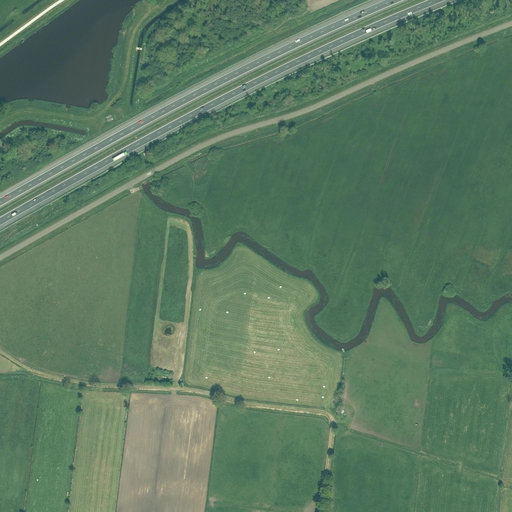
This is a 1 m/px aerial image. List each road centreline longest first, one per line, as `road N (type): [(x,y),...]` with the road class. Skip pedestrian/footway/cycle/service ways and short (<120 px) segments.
road 1 (unclassified): [(0,257),(211,141),(511,23)]
road 2 (motorway): [(0,222),(189,116),(438,0)]
road 3 (motorway): [(394,0),(215,84),(0,202)]
road 4 (track): [(321,511),(327,413),(189,389),(57,378),(0,350)]
road 5 (track): [(165,0),(136,27),(117,97),(97,116),(15,113),(0,124)]
